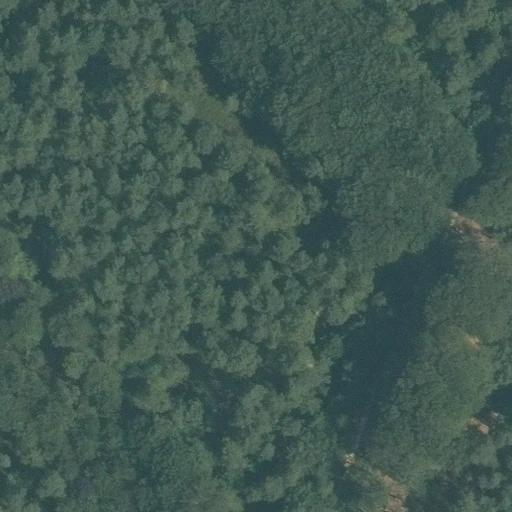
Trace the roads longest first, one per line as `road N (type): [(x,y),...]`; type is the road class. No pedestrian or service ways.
road 1 (track): [(329,511),(445,225),(511,103)]
road 2 (track): [(260,0),(445,225)]
road 3 (track): [(0,332),(146,511)]
road 4 (track): [(416,511),(432,468),(468,416),(511,398)]
